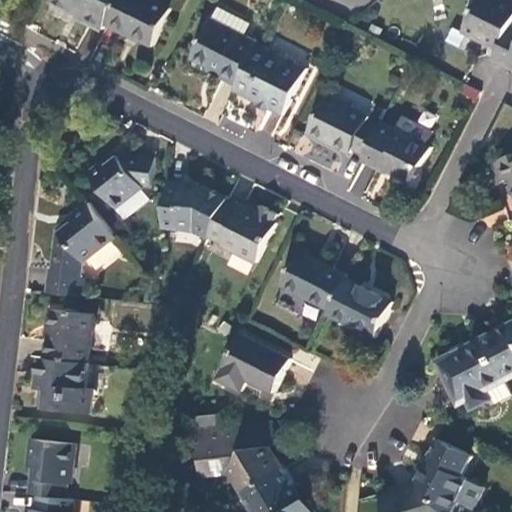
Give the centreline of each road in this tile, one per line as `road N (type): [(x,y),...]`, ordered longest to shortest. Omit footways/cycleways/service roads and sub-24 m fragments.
road 1 (residential): [(418,242),(39,63)]
road 2 (residential): [(0,385),(39,63)]
road 3 (residential): [(348,427),(382,397),(453,259),(418,242)]
road 4 (residential): [(418,242),(498,88)]
